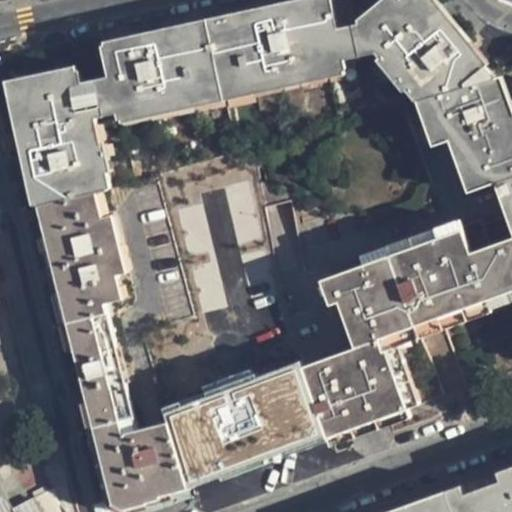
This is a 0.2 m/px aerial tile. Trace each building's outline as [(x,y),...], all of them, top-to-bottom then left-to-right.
[(15,86),(41,201),(99,187),(111,185),(96,111),(121,106),(124,118),(347,68),(344,54),(379,47),(421,97),(428,96),(496,75),(497,75),(434,0),(382,0),(362,16),(363,22),(356,23),(351,0),(302,0),(107,41),(113,75),(84,81),(82,71),(64,75),(63,71),(30,78),(31,82),(15,86)] [(510,218),(511,224),(511,115),(496,75),(428,96),(444,141),(452,140),(471,191),(497,183),(510,218)] [(107,215),(99,187),(41,201),(40,201),(114,492),(137,503),(148,500),(149,497),(164,494),(164,490),(192,483),(176,433),(171,418),(139,425),(108,299),(125,294),(120,271),(130,268),(116,212),(107,215)] [(359,346),(307,365),(332,436),(412,406),(388,336),(511,290),(511,224),(510,218),(483,227),(481,222),(463,227),(367,263),(335,274),(359,346)] [(511,300),(511,290),(388,336),(412,406),(424,402),(406,345),(493,313),(492,307),(511,300)] [(254,377),(199,393),(213,442),(267,424),(254,377)] [(181,390),(164,395),(171,418),(176,433),(192,428),(181,390)] [(511,511),(511,465),(382,511),(511,511)] [(0,511),(41,511),(34,497),(13,507),(0,482),(0,511)] [(46,511),(60,511),(54,485),(37,495),(46,511)]
